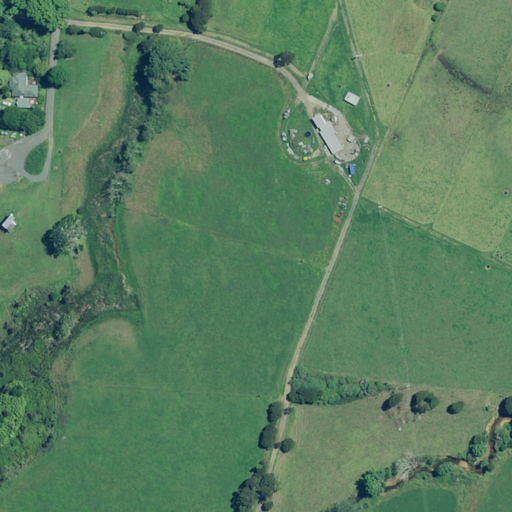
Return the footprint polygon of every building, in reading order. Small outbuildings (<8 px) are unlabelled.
[(28,74),(13,73),(12,90),(14,90),(14,96),(39,97),(39,85),(28,85),(28,74)] [(361,98),(349,92),(346,100),(357,105),(361,98)] [(16,108),(33,108),(33,111),(39,111),(39,106),(38,106),(38,99),(16,98),(16,101),(16,108)] [(327,124),(321,115),(315,118),(320,128),(327,124)] [(335,134),(331,127),(333,126),(330,121),(327,123),(328,125),(321,128),(323,131),(321,132),(334,155),(345,149),(336,133),(335,134)]
